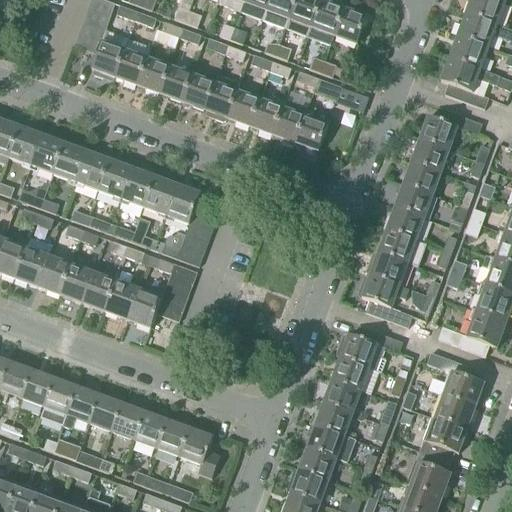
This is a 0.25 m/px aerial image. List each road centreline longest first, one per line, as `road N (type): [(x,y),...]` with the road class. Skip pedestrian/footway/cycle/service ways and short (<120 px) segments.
road 1 (residential): [(350,206),(0,78)]
road 2 (residential): [(271,422),(0,321)]
road 3 (residential): [(271,422),(350,206)]
road 4 (residential): [(350,206),(425,0)]
